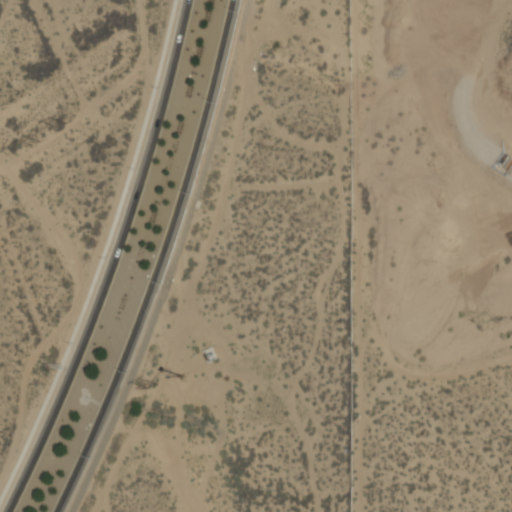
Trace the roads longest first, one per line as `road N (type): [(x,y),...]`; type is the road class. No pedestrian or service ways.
road 1 (secondary): [(187,0),(109,276),(7,511)]
road 2 (secondary): [(57,511),(176,212),(231,0)]
